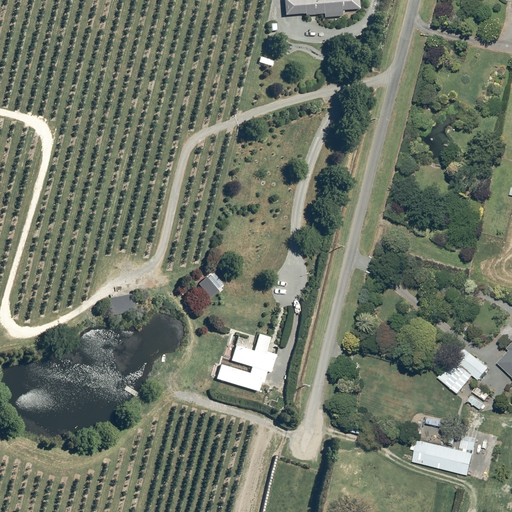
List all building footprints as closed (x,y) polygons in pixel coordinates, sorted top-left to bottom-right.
[(284,0),(285,13),(324,11),(324,15),(341,15),(341,8),(360,7),(360,0),(284,0)] [(511,340),(506,347),(508,349),(497,363),(511,375),(511,328),(509,326),(503,332),(511,339),(511,340)] [(269,336),(257,333),(253,349),(233,344),(229,360),(250,366),(248,374),(261,377),(263,370),(269,372),(274,354),(265,351),(269,336)] [(202,353),(196,351),(191,363),(207,369),(218,340),(208,337),(202,353)] [(488,367),(465,348),(455,360),(440,378),(457,393),(473,375),(478,379),(488,367)] [(263,381),(247,376),(245,383),(261,388),(263,381)] [(472,453),(417,439),(411,461),(466,475),(472,453)]
